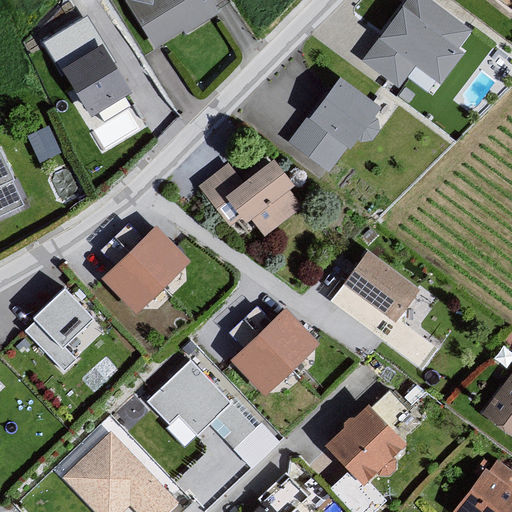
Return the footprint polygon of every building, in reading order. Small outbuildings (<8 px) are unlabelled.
[(123,0),(153,50),(217,13),(209,0),(123,0)] [(426,0),(412,0),(366,64),(399,88),(422,70),(448,82),(470,50),(464,47),(473,31),(426,0)] [(131,91),(85,15),(45,38),(91,114),(131,91)] [(382,104),(339,72),(289,139),(329,169),(355,134),(363,141),(373,138),(380,127),(377,118),(373,115),(382,104)] [(0,153),(0,222),(29,209),(5,151),(0,153)] [(279,160),(233,193),(268,239),(307,210),(293,190),(301,184),(279,160)] [(188,257),(156,224),(103,275),(136,308),(188,257)] [(419,285),(366,248),(343,280),(396,317),(419,285)] [(92,317),(65,289),(22,330),(63,373),(78,359),(64,344),(92,317)] [(318,343),(283,306),(230,356),(265,392),(318,343)] [(229,401),(189,361),(147,402),(170,425),(179,416),(196,434),(229,401)] [(511,376),(485,414),(511,432),(511,376)] [(410,440),(374,406),(330,447),(365,485),(410,440)] [(167,511),(180,500),(110,428),(59,477),(92,511),(123,511),(131,504),(139,511),(167,511)] [(196,486),(217,468),(202,451),(181,470),(196,486)] [(511,471),(492,462),(456,509),(459,511),(511,511),(511,490),(507,488),(511,482),(511,471)] [(277,511),(267,501),(255,511),(277,511)]
